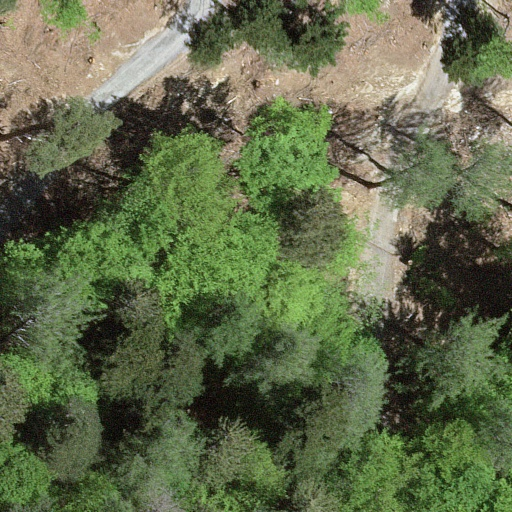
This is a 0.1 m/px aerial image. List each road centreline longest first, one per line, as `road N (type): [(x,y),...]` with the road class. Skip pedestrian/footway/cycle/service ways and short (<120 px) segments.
road 1 (track): [(395,511),(373,410),(368,318),(377,213),(382,180),(441,69),(459,0)]
road 2 (track): [(205,0),(123,76),(0,217)]
